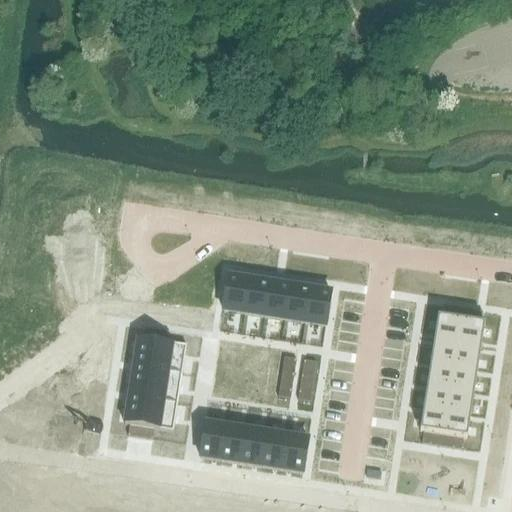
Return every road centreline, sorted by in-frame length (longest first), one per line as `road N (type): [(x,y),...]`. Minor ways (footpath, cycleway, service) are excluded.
road 1 (residential): [(228,230),(511,273)]
road 2 (residential): [(146,265),(133,239),(136,217),(228,230)]
